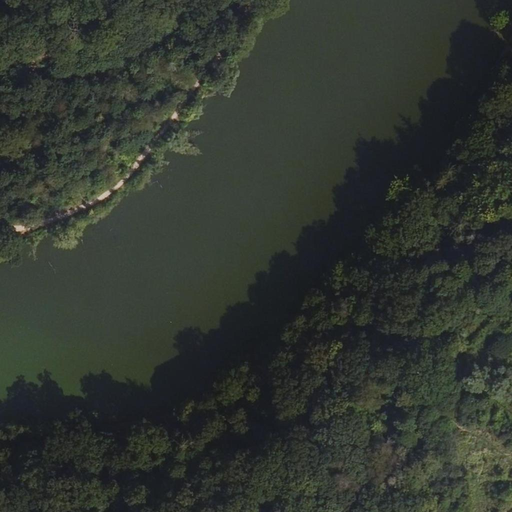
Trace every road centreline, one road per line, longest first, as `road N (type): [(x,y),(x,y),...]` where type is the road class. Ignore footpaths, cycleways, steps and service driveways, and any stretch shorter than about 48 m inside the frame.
road 1 (track): [(0,452),(166,418),(260,367),(450,174),(511,39)]
road 2 (track): [(0,225),(32,226),(116,186),(251,0)]
